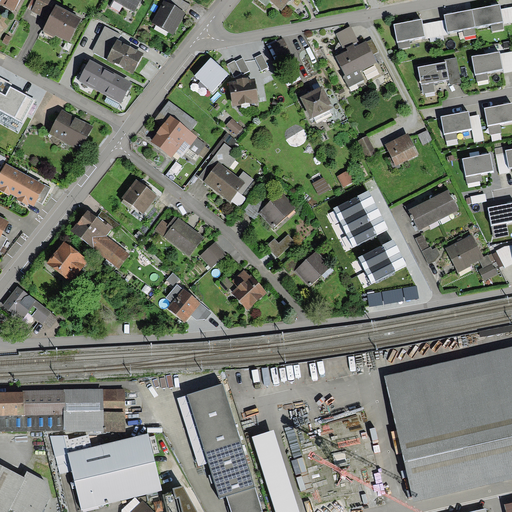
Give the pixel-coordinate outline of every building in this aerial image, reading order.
[(0,0),(0,3),(14,11),(19,0),(0,0)] [(37,0),(32,11),(49,19),(56,5),(58,3),(52,0),(37,0)] [(135,11),(140,0),(115,0),(115,1),(135,11)] [(183,0),(165,0),(165,1),(186,13),(191,4),(183,0)] [(259,0),(266,5),(269,0),(270,0),(282,9),(288,0),(259,0)] [(174,34),(186,13),(165,1),(153,23),(174,34)] [(69,42),(82,18),(56,5),(49,19),(43,31),(55,37),(56,35),(69,42)] [(473,10),(477,28),(491,25),(492,31),(505,29),(504,24),(501,9),(500,5),(473,10)] [(511,7),(501,9),(504,24),(511,22),(511,7)] [(477,28),(473,10),(445,16),(448,33),(463,30),(465,37),(478,34),(477,28)] [(443,20),(423,24),(426,38),(446,34),(443,20)] [(422,21),(395,26),(399,51),(411,49),(410,41),(426,38),(422,21)] [(350,26),(336,33),(343,48),(358,41),(350,26)] [(93,51),(107,58),(117,39),(119,39),(121,34),(106,27),(93,51)] [(6,35),(2,42),(8,45),(12,37),(6,35)] [(133,74),(144,53),(119,39),(117,39),(107,58),(106,60),(133,74)] [(276,40),(268,44),(276,60),(290,54),(283,39),(277,42),(276,40)] [(372,39),(367,42),(373,54),(378,51),(372,39)] [(367,42),(366,41),(355,46),(354,43),(346,47),(348,50),(335,56),(345,75),(343,76),(349,88),(366,79),(362,71),(377,63),(373,54),(367,42)] [(511,51),(500,54),(503,70),(504,73),(511,71),(511,51)] [(262,54),(255,58),(261,71),(269,67),(262,54)] [(503,70),(500,54),(473,59),(477,82),(489,79),(488,73),(503,70)] [(235,60),(228,64),(235,76),(241,73),(242,74),(249,71),(242,58),(236,62),(235,60)] [(211,59),(195,77),(212,93),(229,75),(211,59)] [(445,63),(418,67),(423,94),(436,91),(434,84),(448,81),(449,85),(461,83),(457,59),(445,61),(445,63)] [(133,83),(90,61),(79,81),(122,104),(133,83)] [(0,109),(23,121),(34,100),(10,87),(12,84),(0,77),(0,109)] [(237,82),(229,83),(233,106),(258,102),(254,79),(248,80),(248,78),(237,80),(237,82)] [(323,87),(301,98),(310,118),(313,117),(317,123),(333,115),(330,109),(333,108),(323,87)] [(343,88),(338,91),(342,97),(347,94),(343,88)] [(153,122),(161,128),(170,116),(190,130),(197,122),(169,101),(153,122)] [(511,105),(511,103),(485,109),(490,135),(501,133),(500,126),(511,123),(511,105)] [(63,111),(51,133),(80,149),(92,127),(63,111)] [(478,116),(470,118),(469,113),(441,118),(447,147),(459,145),(456,133),(472,130),(474,143),(483,141),(478,116)] [(190,130),(170,116),(161,128),(151,141),(173,157),(184,140),(191,146),(197,138),(198,136),(190,130)] [(239,131),(231,124),(226,131),(234,138),(239,131)] [(428,130),(418,135),(423,146),(433,141),(428,130)] [(408,134),(386,144),(396,165),(418,154),(408,134)] [(368,136),(358,141),(366,159),(376,154),(368,136)] [(205,145),(197,138),(191,146),(189,149),(198,156),(199,154),(205,158),(211,151),(204,146),(205,145)] [(232,166),(238,158),(231,153),(235,148),(228,142),(218,156),(232,166)] [(506,151),(511,150),(511,144),(494,148),(500,174),(510,172),(510,168),(506,151)] [(493,172),(490,155),(463,160),(466,176),(481,174),(493,172)] [(11,194),(15,196),(27,175),(6,164),(0,174),(0,190),(10,196),(11,194)] [(235,181),(218,169),(203,188),(229,208),(236,199),(239,201),(250,184),(239,175),(235,181)] [(348,170),(337,177),(343,187),(354,180),(348,170)] [(481,174),(466,176),(467,183),(482,181),(481,174)] [(44,185),(27,175),(15,196),(18,198),(17,200),(28,205),(29,204),(34,207),(37,201),(45,185),(44,185)] [(325,177),(312,183),(319,196),(332,189),(325,177)] [(136,178),(121,198),(143,215),(158,195),(136,178)] [(45,185),(37,201),(42,204),(51,188),(45,184),(44,185),(45,185)] [(428,200),(438,220),(458,211),(448,191),(428,200)] [(282,192),(259,213),(274,229),(297,208),(282,192)] [(369,192),(335,209),(353,244),(387,228),(369,192)] [(487,202),(485,194),(471,197),(471,198),(466,199),(467,204),(472,203),(472,204),(487,202)] [(438,220),(428,200),(409,210),(418,229),(438,220)] [(507,224),(511,222),(511,204),(489,209),(492,226),(507,224)] [(103,222),(88,211),(73,231),(119,269),(130,255),(106,236),(113,228),(104,221),(103,222)] [(102,211),(98,216),(104,221),(113,228),(116,230),(119,225),(102,211)] [(9,221),(0,216),(0,237),(2,235),(9,221)] [(169,225),(168,226),(170,228),(164,237),(163,238),(188,257),(204,237),(176,216),(169,225)] [(169,225),(163,220),(155,231),(164,237),(170,228),(168,226),(169,225)] [(507,224),(492,226),(494,238),(509,235),(507,224)] [(472,234),(445,248),(458,273),(472,266),(471,264),(479,260),(484,257),(472,234)] [(279,244),(275,239),(268,246),(278,257),(294,242),(288,235),(279,244)] [(423,235),(416,238),(428,264),(436,261),(440,254),(437,248),(433,250),(431,247),(429,248),(423,235)] [(405,264),(393,241),(360,258),(372,281),(405,264)] [(64,242),(47,264),(70,282),(88,260),(64,242)] [(227,255),(215,242),(200,256),(212,268),(227,255)] [(511,264),(511,245),(505,246),(497,251),(497,252),(504,265),(505,267),(511,264)] [(306,260),(295,271),(310,287),(332,266),(317,250),(306,260)] [(504,265),(497,252),(493,254),(499,267),(504,265)] [(484,257),(479,260),(483,267),(478,270),(485,281),(498,274),(488,255),(484,257)] [(238,287),(232,292),(248,311),(269,293),(251,273),(250,275),(245,269),(232,280),(238,287)] [(167,280),(174,286),(180,279),(173,273),(167,280)] [(172,303),(168,308),(185,322),(191,315),(201,303),(178,284),(166,298),(172,303)] [(418,298),(416,286),(404,288),(406,300),(418,298)] [(18,287),(3,306),(22,322),(28,314),(42,324),(44,322),(50,327),(57,318),(18,287)] [(401,289),(383,292),(385,304),(403,301),(401,289)] [(383,304),(381,292),(368,295),(370,307),(383,304)] [(201,303),(191,315),(197,320),(205,319),(206,320),(212,313),(201,303)] [(511,474),(511,357),(388,388),(415,498),(511,474)] [(187,398),(220,501),(227,499),(255,490),(222,387),(187,398)] [(64,408),(64,430),(64,432),(125,431),(124,389),(66,390),(66,408),(64,408)] [(66,408),(66,390),(24,390),(24,392),(25,432),(64,430),(64,408),(66,408)] [(24,392),(0,392),(0,432),(25,432),(24,392)] [(299,511),(273,431),(253,437),(276,511),(299,511)] [(50,436),(60,475),(72,472),(82,510),(162,490),(149,434),(92,447),(89,435),(69,440),(68,436),(50,436)] [(25,478),(0,465),(0,511),(13,511),(14,510),(17,511),(42,511),(51,496),(49,482),(29,471),(25,478)] [(174,492),(163,495),(167,511),(197,511),(183,486),(173,489),(174,492)] [(261,511),(255,490),(227,499),(230,511),(261,511)] [(161,501),(154,502),(155,511),(156,511),(163,511),(161,501)] [(152,511),(142,502),(130,511),(152,511)]
